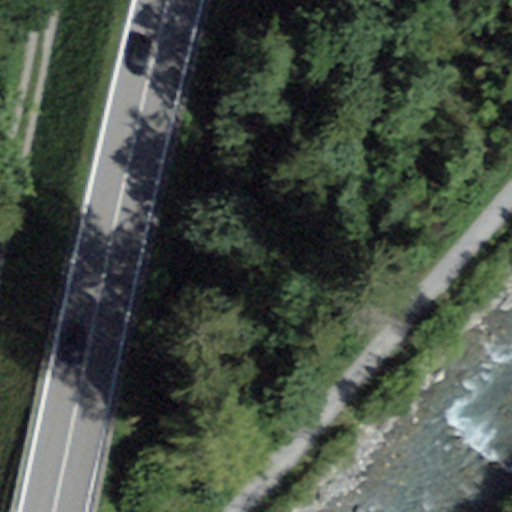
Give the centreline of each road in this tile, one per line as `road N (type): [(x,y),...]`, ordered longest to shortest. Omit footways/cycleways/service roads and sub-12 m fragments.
road 1 (secondary): [(170,0),(59,511)]
road 2 (track): [(210,511),(511,176)]
road 3 (track): [(0,205),(43,0)]
